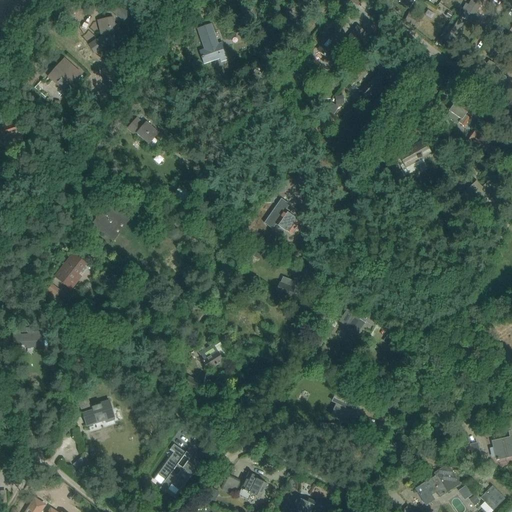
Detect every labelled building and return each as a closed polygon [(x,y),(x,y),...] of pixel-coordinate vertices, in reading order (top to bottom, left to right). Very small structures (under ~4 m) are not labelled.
[(396,0),(412,10),(418,0),(396,0)] [(452,21),(456,15),(441,4),(437,10),(452,21)] [(256,18),(244,8),(235,19),(247,29),(256,18)] [(119,33),(119,27),(118,24),(114,25),(113,18),(98,21),(100,31),(101,34),(101,35),(101,36),(96,40),(95,38),(88,44),(94,54),(102,49),(101,47),(114,44),(114,34),(119,33)] [(204,50),(199,51),(203,64),(220,58),(221,62),(228,59),(222,43),(218,44),(211,24),(197,29),(204,50)] [(325,57),(325,56),(330,60),(335,54),(342,60),(365,33),(357,26),(345,42),(342,46),(341,46),(342,45),(330,36),(318,50),(324,54),(323,55),(325,57)] [(64,59),(47,77),(64,93),(66,90),(70,94),(77,86),(73,82),(81,74),(64,59)] [(370,100),(376,94),(377,95),(382,90),(385,86),(384,85),(387,83),(378,74),(361,92),(370,100)] [(44,93),(51,89),(46,80),(39,84),(44,93)] [(336,104),(345,103),(344,95),(335,97),(336,104)] [(419,98),(416,107),(423,109),(430,111),(433,102),(419,98)] [(464,126),(470,118),(465,115),(469,110),(456,101),(448,111),(449,112),(446,117),(454,122),(455,120),(464,126)] [(400,130),(408,119),(396,111),(393,115),(388,122),(400,130)] [(21,138),(19,132),(16,123),(14,116),(3,120),(5,127),(0,128),(3,138),(5,143),(21,138)] [(136,117),(126,128),(135,136),(138,133),(149,143),(146,146),(151,150),(158,142),(154,138),(157,134),(146,124),(145,125),(136,117)] [(496,146),(474,131),(468,140),(490,155),(496,146)] [(451,143),(456,147),(462,140),(457,136),(451,143)] [(417,144),(398,154),(395,156),(405,173),(424,162),(422,158),(431,153),(424,140),(417,144)] [(487,183),(482,189),(476,182),(465,193),(471,199),(475,195),(481,201),(493,189),(487,183)] [(268,199),(265,199),(265,203),(273,203),(273,198),(276,198),(276,193),(268,193),(268,199)] [(281,199),(264,223),(272,229),(276,224),(285,231),(286,230),(291,234),(296,228),(297,229),(301,224),(297,221),(301,216),(292,210),(289,214),(285,211),(289,205),(281,199)] [(95,219),(91,224),(109,237),(125,214),(107,201),(103,208),(98,210),(96,214),(95,219)] [(256,247),(252,255),(258,258),(262,250),(256,247)] [(71,252),(53,277),(60,282),(64,285),(72,291),(72,290),(70,289),(79,277),(78,276),(87,264),(71,252)] [(111,268),(105,272),(109,279),(116,275),(111,268)] [(320,284),(322,278),(320,277),(321,274),(313,272),(310,281),(320,284)] [(290,298),(293,288),(296,283),(282,277),(280,283),(276,292),(290,298)] [(56,296),(60,291),(52,285),(48,290),(56,296)] [(56,308),(60,303),(56,300),(52,305),(56,308)] [(357,334),(364,323),(365,321),(373,326),(381,315),(368,307),(363,314),(352,307),(343,322),(348,325),(347,327),(357,334)] [(324,326),(321,331),(326,335),(329,329),(324,326)] [(14,345),(25,344),(25,347),(44,346),(43,328),(31,328),(31,329),(27,329),(28,335),(20,336),(20,333),(13,333),(14,345)] [(223,361),(220,357),(226,353),(220,342),(213,346),(213,345),(204,351),(208,357),(202,361),(208,370),(215,365),(216,366),(217,365),(222,361),(222,362),(223,361)] [(189,377),(185,383),(193,389),(197,382),(189,377)] [(358,413),(361,415),(364,407),(336,394),(332,401),(337,403),(331,415),(352,426),(358,413)] [(87,426),(105,421),(106,423),(114,420),(114,418),(109,400),(91,406),(92,410),(83,413),(87,426)] [(509,437),(491,441),(495,460),(511,456),(511,430),(508,432),(509,437)] [(477,443),(466,445),(468,456),(472,455),(474,465),(481,463),(477,443)] [(179,453),(181,450),(174,444),(169,450),(173,453),(157,475),(165,480),(171,485),(179,490),(192,473),(195,475),(202,466),(195,460),(193,463),(189,460),(182,468),(177,465),(184,456),(183,456),(179,453)] [(91,463),(84,455),(73,464),(79,472),(91,463)] [(421,486),(416,489),(419,495),(426,505),(434,500),(431,495),(436,491),(439,497),(446,492),(447,493),(460,484),(447,464),(433,473),(436,476),(421,486)] [(248,501),(252,494),(260,498),(267,484),(253,477),(254,475),(249,473),(242,486),(242,487),(238,496),(248,501)] [(239,482),(228,476),(222,488),(234,494),(239,482)] [(492,486),(480,498),(492,510),(505,499),(492,486)] [(210,488),(205,500),(214,504),(219,492),(210,488)] [(474,496),(470,500),(474,505),(479,502),(474,496)] [(317,511),(316,511),(318,508),(314,506),(315,502),(308,499),(307,502),(297,497),(290,511),(292,511),(317,511)] [(35,499),(26,511),(40,511),(45,506),(35,499)]
